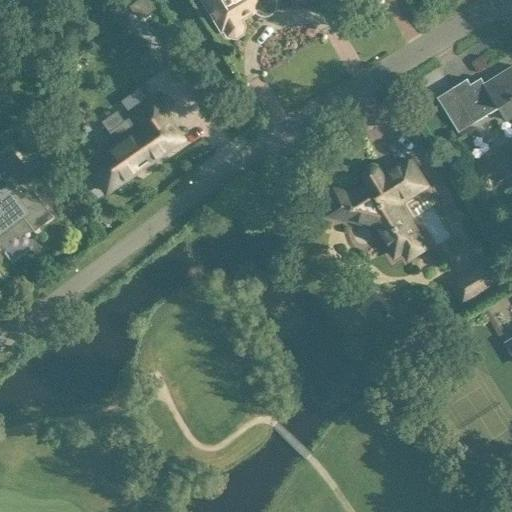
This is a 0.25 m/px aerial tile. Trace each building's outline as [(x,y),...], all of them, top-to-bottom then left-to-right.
[(135,0),(123,0),(121,1),(134,22),(145,14),(135,0)] [(202,0),(210,12),(208,14),(212,19),(213,18),(221,30),(223,29),(227,35),(235,37),(242,33),(243,25),(240,19),(270,0),(202,0)] [(491,62),(486,53),(476,59),(487,79),(511,64),(511,62),(506,53),(491,62)] [(452,88),(463,105),(474,123),(500,108),(507,120),(511,117),(511,66),(474,89),(468,79),(452,88)] [(113,147),(88,165),(98,180),(106,191),(119,182),(136,170),(155,157),(181,138),(174,129),(174,130),(163,114),(154,101),(132,116),(124,122),(117,112),(103,122),(110,132),(118,144),(113,147)] [(9,146),(0,152),(0,232),(22,216),(34,231),(53,217),(18,171),(24,166),(9,146)] [(353,194),(336,190),(330,214),(352,219),(354,211),(371,215),(396,255),(421,240),(399,202),(426,185),(410,159),(388,173),(389,174),(384,178),(379,171),(376,168),(371,168),(368,170),(366,174),(367,178),(370,184),(353,194)] [(464,301),(487,287),(477,270),(453,284),(464,301)]
